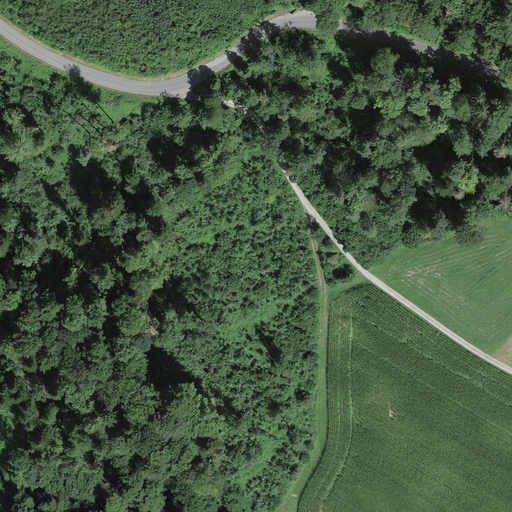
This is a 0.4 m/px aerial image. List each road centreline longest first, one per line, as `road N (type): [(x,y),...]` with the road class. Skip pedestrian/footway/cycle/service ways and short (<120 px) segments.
road 1 (tertiary): [(511,77),(365,31),(299,21),(268,28),(200,73),(156,88),(65,65),(0,25)]
road 2 (track): [(174,85),(247,110),(305,202),(360,268),(511,373)]
road 3 (track): [(305,202),(324,288),(322,395)]
